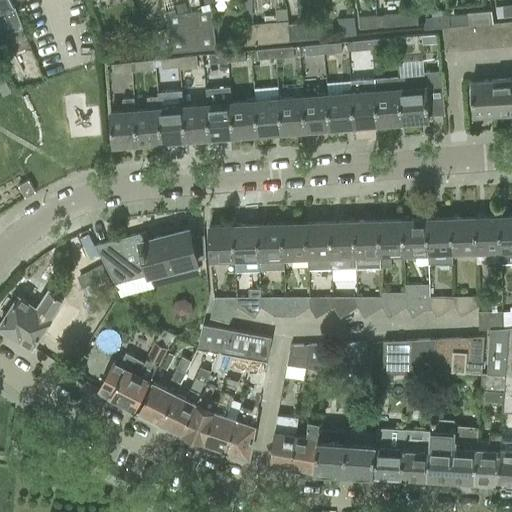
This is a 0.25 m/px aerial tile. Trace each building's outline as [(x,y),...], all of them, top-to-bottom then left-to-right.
[(27,36),(13,0),(0,0),(0,29),(6,27),(12,42),(27,36)] [(173,0),(176,10),(165,12),(170,51),(215,47),(212,13),(210,0),(173,0)] [(210,0),(212,13),(221,11),(220,2),(239,1),(238,0),(210,0)] [(250,0),(241,0),(245,45),(289,41),(288,25),(287,21),(253,24),(250,0)] [(468,14),(449,16),(450,26),(455,26),(467,24),(479,23),(491,22),(492,22),(491,14),(491,12),(491,10),(467,12),(468,14)] [(419,11),(401,13),(402,25),(420,23),(419,11)] [(401,13),(383,14),(384,26),(402,25),(401,13)] [(378,27),(377,15),(361,16),(362,28),(378,27)] [(449,16),(432,17),(433,27),(443,27),(450,26),(449,16)] [(353,17),(337,18),(341,36),(356,35),(353,17)] [(511,20),(503,21),(505,46),(511,45),(511,20)] [(321,21),(288,25),(289,41),(323,37),(321,21)] [(492,22),(491,22),(493,47),(505,46),(503,21),(492,22)] [(491,22),(479,23),(481,48),(493,47),(491,22)] [(479,23),(467,24),(469,49),(481,48),(479,23)] [(467,24),(455,26),(457,50),(469,49),(467,24)] [(457,50),(455,26),(450,26),(443,27),(445,51),(457,50)] [(437,34),(421,36),(422,44),(437,43),(437,34)] [(12,42),(10,42),(15,55),(31,48),(27,36),(12,42)] [(388,38),(373,40),(374,46),(374,48),(374,49),(389,47),(388,38)] [(356,41),(354,42),(355,50),(355,51),(374,49),(374,48),(374,46),(373,40),(356,41)] [(340,42),(325,44),(325,51),(326,52),(326,53),(341,51),(340,42)] [(307,45),(306,46),(306,54),(306,55),(326,53),(326,52),(325,51),(325,44),(307,45)] [(292,47),(276,48),(277,57),(293,56),(292,47)] [(276,48),(257,50),(258,59),(277,57),(276,48)] [(245,51),(228,52),(229,61),(246,59),(245,51)] [(228,52),(209,54),(210,63),(229,61),(228,52)] [(197,55),(180,56),(180,66),(198,64),(197,55)] [(180,66),(180,56),(162,58),(163,67),(180,66)] [(132,70),(131,61),(114,62),(114,72),(132,70)] [(149,61),(131,62),(132,69),(132,70),(132,71),(150,70),(149,61)] [(27,63),(11,69),(16,80),(31,75),(27,63)] [(425,76),(401,78),(404,121),(429,119),(429,115),(445,114),(441,71),(424,72),(425,76)] [(380,123),(376,80),(376,78),(352,80),(353,90),(356,125),(380,123)] [(401,78),(376,80),(380,123),(404,121),(401,78)] [(496,114),(511,113),(511,78),(494,80),(496,114)] [(473,116),(496,114),(494,80),(471,82),(473,116)] [(342,91),(329,92),(332,127),(356,125),(353,90),(343,90),(342,91)] [(317,92),(304,93),(307,129),(332,127),(329,92),(327,92),(319,92),(317,92)] [(292,94),(280,95),(283,131),(307,129),(304,93),(296,94),(292,94)] [(174,94),(158,95),(159,105),(162,141),(186,139),(183,104),(175,104),(175,102),(175,99),(174,94)] [(272,96),(256,98),(259,133),(283,131),(280,95),(279,95),(279,94),(271,95),(272,96)] [(147,106),(135,107),(138,143),(162,141),(159,105),(158,95),(146,96),(147,106)] [(243,99),(232,100),(235,135),(259,133),(256,98),(247,98),(243,99)] [(138,143),(135,107),(134,99),(123,100),(123,108),(110,109),(113,145),(138,143)] [(222,101),(208,102),(211,137),(235,135),(232,100),(223,100),(222,101)] [(196,102),(183,104),(186,139),(211,137),(208,102),(207,102),(199,102),(196,102)] [(511,214),(502,215),(503,262),(511,262),(511,214)] [(478,216),(475,216),(476,251),(477,263),(480,263),(503,262),(502,215),(478,216)] [(475,216),(453,217),(454,250),(454,252),(476,251),(475,216)] [(453,217),(429,218),(430,251),(430,253),(454,252),(454,250),(453,217)] [(429,218),(405,219),(406,252),(406,254),(430,253),(430,251),(429,218)] [(380,219),(356,220),(357,253),(358,268),(382,267),(382,252),(380,219)] [(405,219),(380,219),(382,252),(382,267),(391,267),(390,254),(406,254),(406,252),(405,219)] [(356,220),(332,221),(333,254),(334,269),(334,271),(356,270),(356,268),(358,268),(357,253),(356,220)] [(308,222),(307,222),(308,257),(308,269),(334,269),(333,254),(332,221),(308,222)] [(283,223),(282,223),(283,258),(308,257),(307,222),(283,223)] [(258,223),(235,224),(236,258),(236,259),(259,258),(258,223)] [(259,223),(258,223),(259,258),(260,270),(283,269),(283,258),(282,223),(259,223)] [(235,224),(210,225),(211,245),(211,259),(211,260),(236,259),(236,258),(235,224)] [(147,231),(96,243),(105,261),(107,265),(127,260),(131,277),(148,273),(148,276),(148,277),(150,276),(151,280),(152,280),(153,280),(175,274),(174,270),(198,264),(196,258),(191,238),(190,238),(188,229),(149,239),(147,231)] [(428,285),(405,285),(405,292),(406,307),(412,318),(414,317),(429,307),(429,297),(429,285),(428,285)] [(237,297),(236,297),(237,307),(254,318),(255,316),(261,307),(260,298),(260,297),(260,289),(249,289),(249,297),(237,297)] [(19,295),(0,323),(20,337),(21,338),(21,337),(33,345),(39,337),(45,328),(59,338),(73,316),(59,307),(64,300),(49,290),(37,307),(19,295)] [(405,292),(381,293),(381,297),(382,307),(388,318),(406,307),(405,292)] [(478,296),(454,297),(454,307),(460,317),(478,307),(478,306),(478,296)] [(214,299),(210,318),(212,319),(228,323),(229,321),(236,308),(237,307),(236,297),(214,297),(214,298),(214,299)] [(287,297),(260,297),(260,298),(261,307),(275,316),(288,317),(288,315),(288,312),(287,298),(287,297)] [(309,297),(287,297),(287,298),(288,312),(288,315),(288,317),(295,317),(309,307),(309,297)] [(333,297),(309,297),(309,307),(315,318),(317,317),(333,307),(333,297)] [(334,297),(333,297),(333,307),(339,318),(357,307),(357,297),(356,297),(334,297)] [(381,297),(357,297),(357,307),(364,318),(382,307),(381,297)] [(454,297),(429,297),(429,307),(435,316),(436,318),(454,307),(454,297)] [(502,311),(502,328),(509,328),(511,327),(511,306),(510,306),(510,312),(502,311)] [(479,312),(479,328),(493,328),(502,328),(502,311),(479,312)] [(267,359),(271,337),(203,324),(199,346),(267,359)] [(504,402),(503,412),(511,412),(511,327),(509,328),(506,376),(504,392),(504,402)] [(489,329),(486,374),(490,375),(493,375),(506,376),(509,328),(502,328),(493,328),(489,329)] [(484,336),(437,338),(434,370),(481,373),(484,336)] [(437,338),(411,340),(409,369),(434,370),(437,338)] [(383,341),(383,369),(409,369),(411,340),(383,341)] [(355,356),(356,341),(340,342),(341,356),(355,356)] [(365,341),(356,341),(355,356),(365,355),(365,341)] [(108,371),(99,389),(116,398),(136,408),(145,391),(152,378),(168,348),(155,342),(145,361),(144,362),(126,352),(120,363),(114,360),(108,371)] [(310,344),(307,368),(325,370),(328,343),(310,344)] [(290,346),(286,365),(289,365),(307,368),(310,344),(293,345),(290,346)] [(259,384),(263,363),(213,354),(210,375),(259,384)] [(148,392),(139,410),(162,421),(177,391),(176,391),(185,372),(191,361),(182,357),(177,368),(171,379),(167,386),(154,380),(148,392)] [(177,391),(162,421),(182,432),(208,383),(197,377),(196,377),(187,396),(177,391)] [(182,432),(205,442),(205,441),(206,441),(220,404),(210,399),(216,387),(208,383),(182,432)] [(485,390),(484,400),(487,401),(490,401),(504,402),(504,392),(488,390),(485,390)] [(220,404),(206,441),(228,449),(237,417),(226,413),(233,394),(224,391),(220,404)] [(237,417),(228,449),(250,456),(254,437),(256,423),(258,413),(259,408),(253,406),(251,411),(241,407),(237,417)] [(274,442),(272,462),(293,466),(298,436),(296,435),(298,417),(277,415),(275,429),(274,442)] [(428,477),(475,480),(477,439),(478,426),(437,423),(438,417),(431,417),(430,426),(430,434),(430,438),(429,443),(430,444),(428,477)] [(298,436),(293,466),(314,470),(318,428),(319,422),(308,420),(306,437),(298,436)] [(375,474),(402,476),(405,441),(406,429),(378,427),(378,431),(377,431),(375,474)] [(318,428),(314,470),(316,470),(345,472),(349,430),(321,428),(320,428),(318,428)] [(405,441),(402,476),(424,477),(428,477),(430,444),(429,443),(430,438),(430,434),(425,434),(425,430),(406,429),(405,441)] [(345,472),(375,474),(377,431),(349,430),(345,472)] [(475,480),(498,482),(501,440),(501,433),(490,433),(490,440),(477,439),(475,480)] [(501,440),(498,482),(511,482),(511,440),(507,440),(501,440)]
